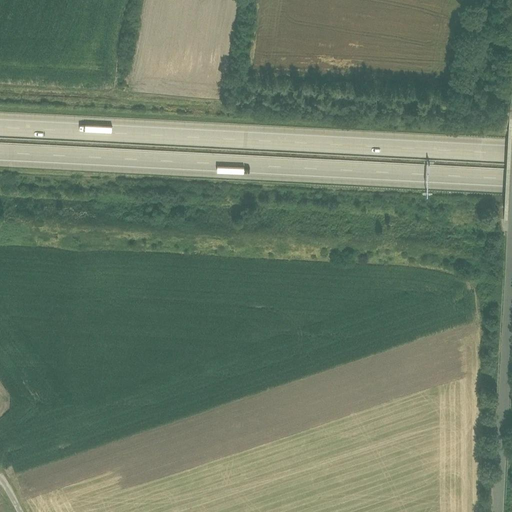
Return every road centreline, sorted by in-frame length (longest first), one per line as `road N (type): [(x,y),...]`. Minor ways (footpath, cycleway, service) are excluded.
road 1 (motorway): [(511,153),(0,125)]
road 2 (motorway): [(0,155),(511,182)]
road 3 (residential): [(511,283),(499,511)]
